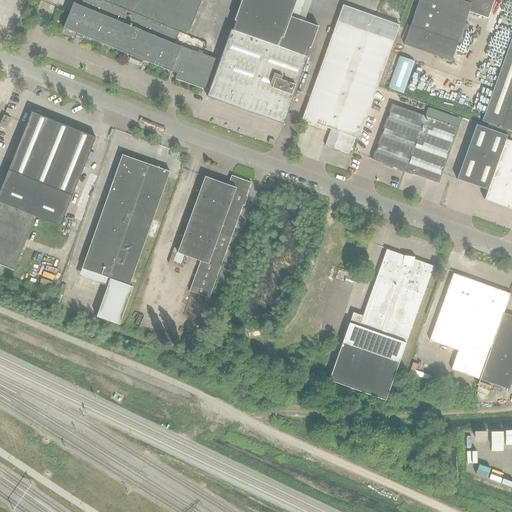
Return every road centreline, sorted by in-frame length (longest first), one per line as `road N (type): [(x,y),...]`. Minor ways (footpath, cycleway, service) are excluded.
road 1 (unclassified): [(511,250),(199,138),(0,56)]
road 2 (track): [(511,406),(367,417),(270,412)]
